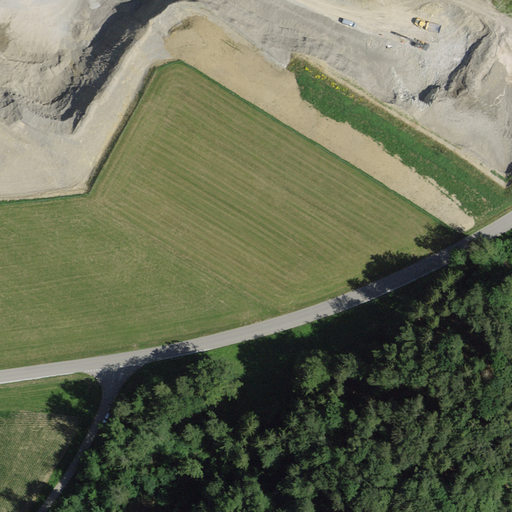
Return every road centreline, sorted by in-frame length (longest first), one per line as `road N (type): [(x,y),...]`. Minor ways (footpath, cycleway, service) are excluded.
road 1 (tertiary): [(0,377),(304,317),(383,287),(511,219)]
road 2 (track): [(115,360),(116,380),(95,429),(40,511)]
